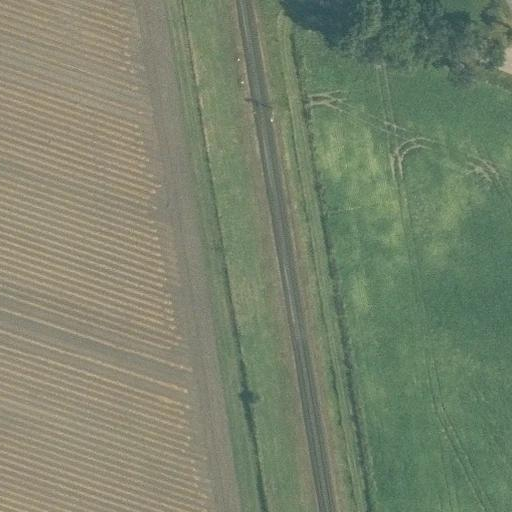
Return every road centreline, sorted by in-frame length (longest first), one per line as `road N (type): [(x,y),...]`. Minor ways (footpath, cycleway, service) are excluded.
road 1 (track): [(364,511),(285,41),(292,0)]
road 2 (unclassified): [(511,63),(329,0)]
